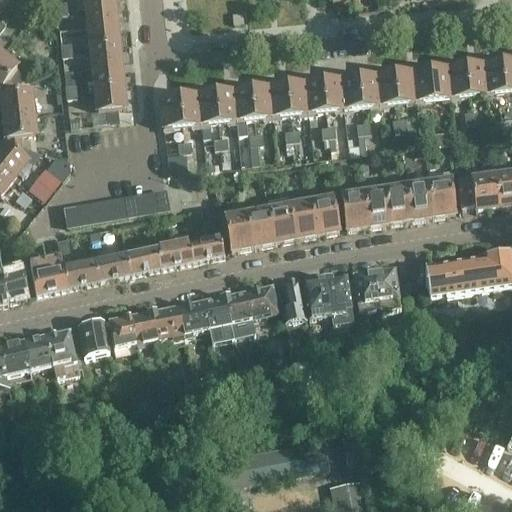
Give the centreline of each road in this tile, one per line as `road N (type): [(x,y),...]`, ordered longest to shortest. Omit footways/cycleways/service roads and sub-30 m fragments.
road 1 (residential): [(511,236),(287,271),(0,331)]
road 2 (residential): [(310,51),(472,37),(488,31),(511,0)]
road 3 (residential): [(310,51),(159,66),(154,0)]
